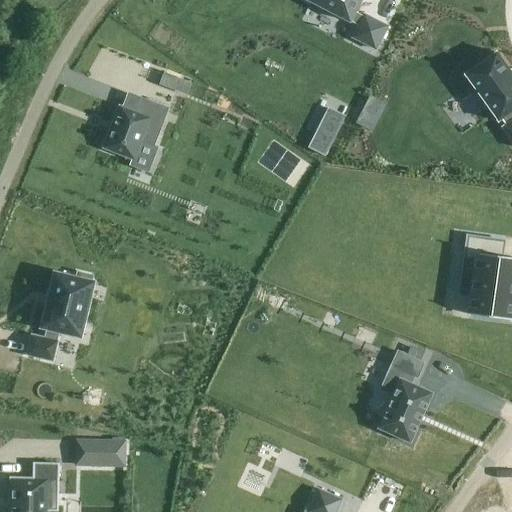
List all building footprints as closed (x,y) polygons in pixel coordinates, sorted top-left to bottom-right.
[(306,0),(358,27),(352,39),(375,51),(387,28),(364,16),(363,17),(355,13),(361,0),(306,0)] [(511,75),(496,53),(465,76),(498,123),(501,120),(505,126),(502,129),(511,142),(511,75)] [(135,113),(120,107),(104,149),(134,160),(140,144),(152,149),(168,110),(140,99),(135,113)] [(329,110),(309,149),(325,157),(344,118),(329,110)] [(467,237),(464,258),(476,259),(469,316),(511,321),(511,259),(502,258),(504,242),(467,237)] [(32,336),(27,356),(52,362),(59,333),(80,338),(94,283),(91,282),(93,277),(77,273),(76,279),(54,273),(41,328),(46,330),(44,339),(32,336)] [(393,396),(378,429),(410,443),(432,394),(410,385),(414,377),(416,379),(423,364),(398,353),(391,367),(406,374),(403,382),(400,380),(393,396)] [(75,465),(100,465),(101,440),(76,439),(75,465)] [(11,480),(10,511),(46,511),(56,511),(58,465),(34,465),(33,481),(11,480)] [(336,511),(341,500),(318,490),(307,511),(336,511)]
